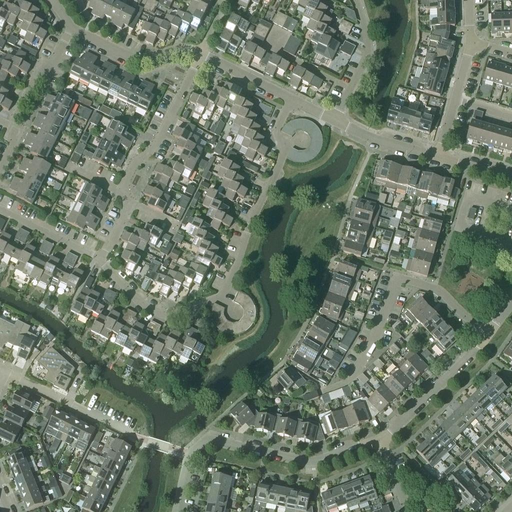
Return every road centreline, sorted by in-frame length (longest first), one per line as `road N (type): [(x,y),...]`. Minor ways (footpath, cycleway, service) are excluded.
road 1 (residential): [(292,101),(275,130),(281,158),(222,297),(156,312),(100,259)]
road 2 (residential): [(178,511),(186,456),(205,441),(305,461),(379,442)]
road 3 (residential): [(320,391),(347,382),(396,279),(434,289),(487,334)]
road 4 (residential): [(100,259),(136,162),(152,152),(200,55)]
road 5 (residential): [(0,172),(19,131),(9,127),(69,28)]
road 6 (residential): [(142,443),(3,371)]
road 7 (residential): [(379,442),(487,334)]
road 8 (residential): [(200,55),(177,51),(140,62),(69,28)]
